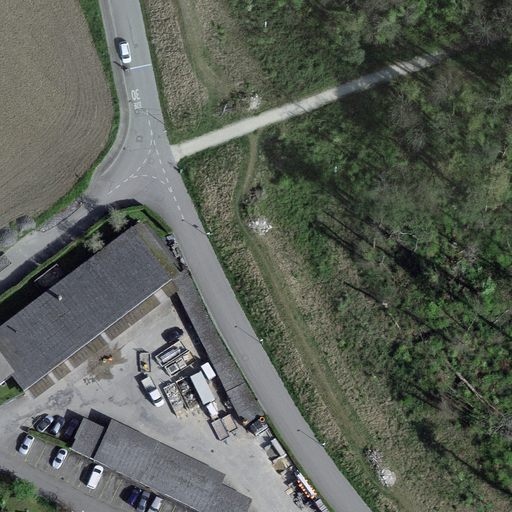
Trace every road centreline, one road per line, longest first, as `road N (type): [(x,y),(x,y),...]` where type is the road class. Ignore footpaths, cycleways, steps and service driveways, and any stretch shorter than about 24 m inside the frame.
road 1 (residential): [(148,160),(282,423),(341,511)]
road 2 (unknown): [(0,423),(44,403),(92,396),(155,414),(235,455),(287,511)]
road 3 (residential): [(0,274),(148,160)]
road 4 (residential): [(116,0),(148,160)]
road 5 (residential): [(0,456),(109,511)]
